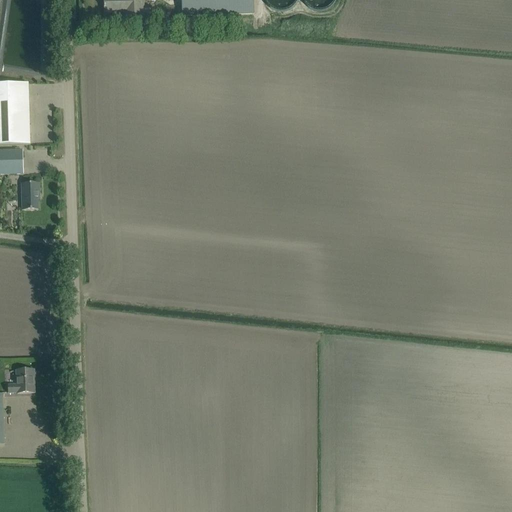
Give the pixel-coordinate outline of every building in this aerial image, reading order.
[(130,18),(143,17),(142,0),(104,0),(105,6),(104,6),(104,8),(105,8),(105,13),(130,13),(130,18)] [(223,0),(182,0),(183,16),(223,15),(223,0)] [(0,85),(0,146),(30,145),(28,84),(0,85)] [(0,175),(23,175),(22,151),(0,151),(0,175)] [(21,185),(22,211),(38,210),(37,194),(39,194),(39,184),(21,185)] [(17,393),(17,394),(34,394),(34,393),(33,393),(33,380),(34,380),(33,371),(16,372),(17,386),(8,386),(9,394),(17,393)]
